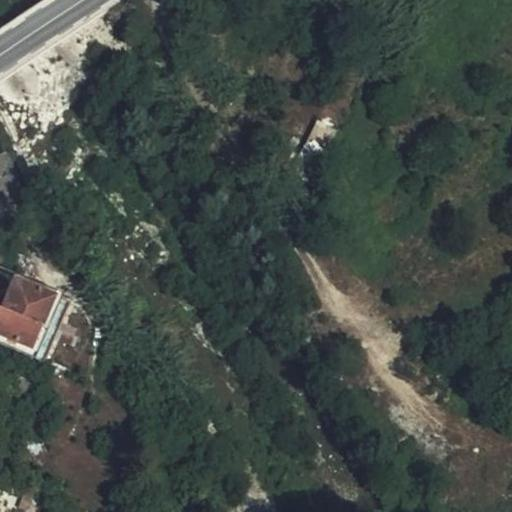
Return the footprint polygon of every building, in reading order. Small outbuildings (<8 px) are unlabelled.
[(1,159),(0,159),(0,205),(19,199),(12,178),(1,159)] [(337,201),(345,181),(332,176),(323,195),(337,201)] [(0,359),(10,363),(36,317),(37,311),(38,305),(30,303),(28,310),(3,300),(0,309),(0,359)] [(36,317),(10,363),(40,375),(62,314),(38,305),(37,311),(36,317)] [(36,473),(14,466),(1,500),(24,507),(36,473)]
